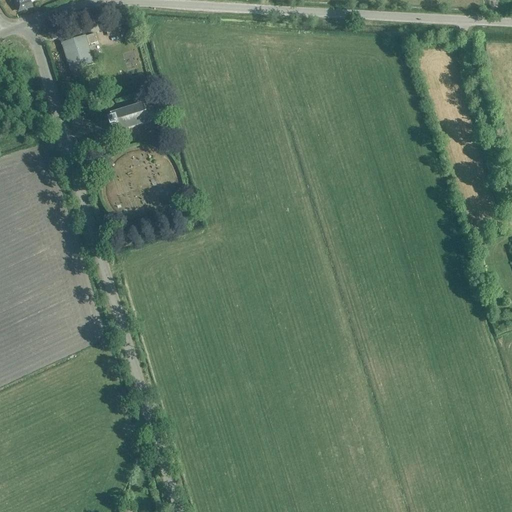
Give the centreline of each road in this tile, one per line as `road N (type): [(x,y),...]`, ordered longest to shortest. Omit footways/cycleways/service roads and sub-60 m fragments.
road 1 (tertiary): [(177,511),(29,25)]
road 2 (tertiary): [(154,3),(511,23)]
road 3 (tertiary): [(154,3),(88,4),(29,25)]
